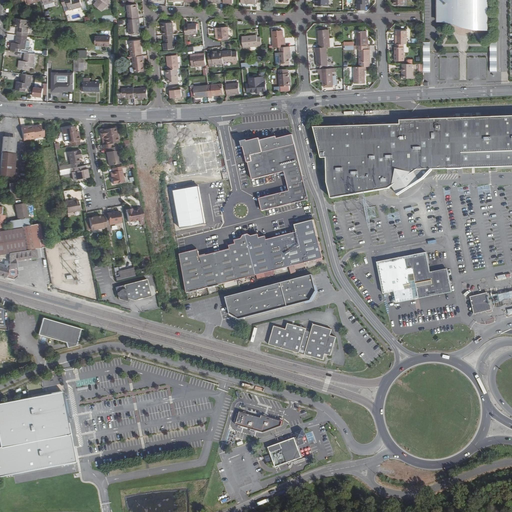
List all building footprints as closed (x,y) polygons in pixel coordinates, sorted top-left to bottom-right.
[(62,0),(64,8),(68,7),(69,10),(83,7),(81,0),(62,0)] [(109,0),(94,0),(95,1),(93,4),(100,11),(109,0)] [(437,0),(438,21),(451,21),(453,17),(455,15),(459,13),(463,12),(465,12),(467,13),(471,15),(474,18),(476,20),(477,22),(477,30),(489,30),(489,0),(437,0)] [(367,4),(358,4),(358,12),(367,12),(367,4)] [(139,5),(129,6),(131,20),(141,19),(141,13),(140,13),(139,5)] [(453,17),(451,21),(477,30),(477,22),(476,20),(474,18),(471,15),(467,13),(465,12),(463,12),(459,13),(455,15),(453,17)] [(13,26),(18,27),(17,34),(27,36),(28,24),(25,23),(25,20),(14,18),(13,26)] [(130,24),(131,35),(133,35),(140,34),(142,34),(141,24),(142,24),(141,19),(131,20),(132,24),(130,24)] [(174,23),(163,24),(164,36),(165,36),(174,35),(175,35),(174,23)] [(189,26),(186,27),(186,34),(186,36),(199,35),(198,24),(189,25),(189,26)] [(229,28),(218,29),(219,40),(222,39),(226,39),(229,39),(230,39),(229,28)] [(318,45),(317,45),(317,49),(326,48),(330,48),(329,39),(328,30),(317,31),(318,45)] [(273,32),(271,32),(272,49),(278,48),(284,48),(284,44),(283,44),(282,38),(282,31),(278,32),(273,32)] [(367,31),(357,32),(357,46),(369,46),(369,42),(368,42),(367,31)] [(398,40),(397,40),(397,45),(406,44),(408,44),(408,31),(398,31),(398,40)] [(16,42),(11,42),(10,50),(21,52),(21,48),(25,49),(27,36),(17,34),(16,42)] [(97,35),(97,46),(101,46),(103,46),(112,46),(112,36),(97,35)] [(174,35),(165,36),(166,45),(166,47),(164,47),(165,51),(175,50),(174,35)] [(243,38),(244,48),(263,47),(262,38),(258,38),(258,36),(243,38)] [(142,41),(131,42),(133,58),(134,58),(143,57),(142,47),(142,41)] [(396,62),(406,62),(406,53),(406,44),(397,45),(396,45),(396,62)] [(359,67),(371,67),(371,50),(369,50),(369,46),(357,46),(357,50),(360,50),(360,62),(359,62),(359,67)] [(278,48),(280,65),(281,65),(288,64),(289,64),(289,60),(288,53),(290,52),(289,47),(284,48),(278,48)] [(317,67),(327,66),(326,48),(317,49),(313,49),(314,53),(316,53),(317,67)] [(28,65),(32,66),(33,53),(23,52),(22,61),(18,60),(17,68),(27,69),(28,65)] [(223,53),(224,63),(238,62),(238,53),(233,53),(230,53),(230,52),(223,53)] [(208,55),(209,67),(224,65),(224,63),(223,53),(212,54),(213,55),(208,55)] [(178,56),(167,57),(169,71),(177,70),(179,70),(178,56)] [(206,56),(191,57),(192,66),(196,66),(196,67),(207,67),(206,56)] [(135,73),(146,72),(145,67),(144,67),(144,57),(143,57),(134,58),(135,69),(135,73)] [(403,79),(414,79),(414,65),(403,65),(403,79)] [(365,72),(367,72),(367,68),(354,68),(355,85),(365,85),(365,72)] [(323,87),(333,86),(332,74),(335,74),(334,69),(318,70),(319,74),(322,74),(323,83),(323,87)] [(169,84),(178,83),(177,70),(169,71),(167,71),(167,75),(168,75),(168,78),(167,78),(168,84),(169,84)] [(288,74),(287,74),(286,70),(278,71),(280,88),(288,87),(289,87),(288,74)] [(53,73),(53,91),(64,92),(64,90),(75,90),(75,74),(69,74),(59,74),(59,73),(53,73)] [(25,87),(29,88),(31,75),(20,74),(19,82),(15,82),(14,89),(25,91),(25,87)] [(247,85),(248,92),(251,92),(256,92),(260,91),(267,91),(265,76),(249,78),(250,84),(247,85)] [(85,82),(85,91),(93,92),(93,90),(102,90),(102,82),(101,82),(97,82),(92,82),(85,82)] [(35,87),(34,96),(43,97),(43,95),(48,95),(48,84),(45,83),(44,88),(35,87)] [(239,83),(226,85),(227,97),(233,96),(233,95),(240,94),(239,83)] [(223,84),(208,85),(209,96),(209,98),(213,97),(213,96),(224,95),(223,84)] [(194,87),(195,98),(209,96),(208,85),(194,87)] [(171,91),(171,99),(172,99),(182,98),(181,90),(179,91),(179,88),(168,89),(169,92),(171,91)] [(135,90),(135,89),(131,89),(127,90),(123,90),(119,90),(120,99),(123,99),(124,99),(129,99),(132,98),(132,100),(136,100),(136,98),(135,90)] [(148,89),(135,90),(136,98),(139,98),(140,99),(149,98),(148,89)] [(400,124),(314,127),(321,158),(327,158),(327,183),(331,198),(389,188),(392,186),(398,195),(419,181),(413,172),(417,170),(511,166),(511,116),(400,120),(400,124)] [(32,127),(21,129),(24,141),(45,137),(43,131),(42,131),(41,126),(35,127),(35,128),(32,129),(32,127)] [(69,143),(70,143),(71,147),(80,145),(80,141),(78,132),(75,133),(73,127),(63,129),(64,135),(67,134),(69,143)] [(105,145),(103,146),(104,150),(109,149),(112,148),(111,144),(119,143),(116,128),(100,131),(102,138),(104,138),(105,145)] [(259,200),(262,212),(296,204),(309,201),(307,192),(300,165),(293,135),(277,139),(276,137),(260,141),(259,139),(245,142),(243,145),(252,180),(277,174),(285,172),(289,192),(259,200)] [(17,138),(3,136),(0,170),(0,175),(14,176),(17,138)] [(109,167),(121,164),(118,147),(112,148),(109,149),(109,152),(106,153),(109,167)] [(80,151),(68,154),(71,169),(76,168),(80,167),(79,163),(78,159),(78,157),(81,156),(80,151)] [(87,170),(86,170),(85,166),(80,167),(76,168),(76,172),(72,173),(73,181),(78,180),(89,178),(87,170)] [(113,173),(114,179),(112,180),(113,185),(125,183),(122,167),(112,169),(113,173)] [(9,182),(10,199),(22,198),(21,182),(9,182)] [(71,201),(65,202),(68,213),(80,211),(78,200),(71,202),(71,201)] [(15,204),(18,219),(28,218),(25,202),(15,204)] [(126,211),(128,223),(143,220),(141,209),(138,210),(138,211),(132,212),(132,210),(126,211)] [(104,216),(105,218),(106,228),(109,227),(109,226),(121,224),(119,212),(107,214),(107,215),(104,216)] [(88,219),(90,231),(106,228),(105,218),(101,219),(100,217),(88,219)] [(9,221),(10,228),(13,228),(22,226),(29,225),(28,218),(18,219),(9,221)] [(198,249),(179,253),(186,293),(278,270),(323,258),(314,219),(295,224),(297,232),(267,239),(266,235),(259,237),(258,233),(251,235),(241,238),(234,240),(235,243),(229,245),(230,248),(199,256),(198,249)] [(22,226),(24,240),(25,250),(36,248),(40,248),(37,224),(32,225),(29,225),(22,226)] [(0,235),(0,247),(11,248),(11,253),(11,260),(11,262),(7,277),(14,279),(18,277),(17,261),(37,257),(36,248),(25,250),(24,240),(22,226),(13,228),(10,228),(4,230),(1,230),(0,235)] [(0,257),(4,257),(1,266),(0,265),(0,274),(7,277),(11,262),(11,260),(11,253),(11,248),(0,247),(0,257)] [(393,292),(396,302),(413,299),(413,296),(417,295),(418,298),(452,291),(447,270),(430,273),(425,252),(377,262),(383,294),(393,292)] [(132,268),(118,271),(120,280),(134,277),(132,268)] [(311,275),(225,299),(230,316),(239,321),(311,301),(316,292),(311,275)] [(151,297),(146,279),(116,287),(115,287),(118,300),(128,302),(128,300),(133,301),(151,297)] [(511,291),(498,295),(500,301),(511,298),(511,291)] [(491,310),(487,293),(471,297),(475,314),(491,310)] [(38,332),(38,334),(65,342),(66,343),(67,347),(76,345),(80,328),(42,317),(38,332)] [(274,326),(268,344),(299,353),(305,355),(323,360),(325,354),(329,355),(331,356),(337,337),(330,335),(332,329),(314,324),(311,332),(306,331),(306,328),(288,323),(286,329),(274,326)] [(0,476),(75,462),(73,451),(67,422),(62,394),(61,391),(0,403),(0,476)] [(69,392),(62,394),(67,422),(75,421),(69,392)] [(276,416),(268,414),(268,415),(238,406),(232,426),(264,435),(267,424),(273,426),(276,416)] [(290,464),(291,461),(292,461),(303,457),(299,446),(305,443),(303,438),(307,436),(304,429),(296,431),(299,439),(297,440),(295,437),(286,440),(272,446),(269,447),(275,464),(274,467),(278,469),(280,466),(287,463),(290,464)] [(308,456),(313,454),(309,445),(304,448),(308,456)]
